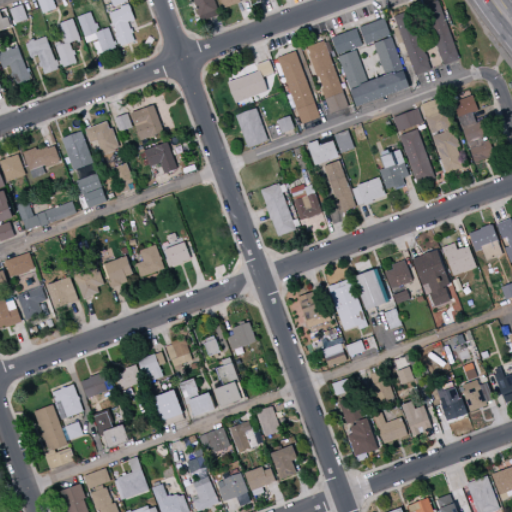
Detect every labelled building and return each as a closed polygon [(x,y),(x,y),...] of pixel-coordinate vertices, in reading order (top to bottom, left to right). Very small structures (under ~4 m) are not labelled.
[(53,0),(57,9),(43,14),(38,0),(53,0)] [(193,0),(214,0),(220,15),(202,22),(193,0)] [(221,0),(240,0),(241,2),(224,9),(221,0)] [(459,60),(438,0),(422,6),(444,65),(459,60)] [(10,9),(23,4),(26,13),(28,19),(15,24),(10,10),(10,9)] [(109,13),(121,9),(120,7),(126,5),(127,7),(130,5),(135,19),(134,19),(135,21),(134,22),(131,23),(130,21),(128,22),(131,29),(132,29),(133,31),(134,33),(133,33),(132,34),(135,41),(129,43),(121,46),(120,42),(119,42),(118,42),(116,38),(118,37),(114,27),(109,13)] [(0,11),(5,10),(5,11),(11,26),(10,26),(0,30),(0,11)] [(414,76),(429,71),(411,11),(393,16),(397,28),(393,29),(397,44),(403,43),(414,76)] [(100,31),(97,23),(95,24),(91,12),(77,17),(78,18),(85,37),(95,33),(100,31)] [(73,18),(81,39),(80,39),(81,41),(79,42),(78,42),(77,40),(70,43),(73,50),(74,50),(75,52),(76,54),(74,55),(77,62),(63,68),(62,65),(60,65),(59,61),(61,60),(54,43),(60,41),(61,45),(64,44),(62,39),(59,32),(60,31),(61,31),(59,24),(73,18)] [(360,26),(363,44),(389,38),(385,20),(360,26)] [(95,33),(100,31),(109,28),(114,41),(116,41),(117,44),(115,45),(117,48),(103,53),(98,39),(95,33)] [(361,48),(357,30),(331,36),(335,54),(361,48)] [(95,33),(85,37),(84,37),(87,43),(93,41),(98,39),(95,33)] [(46,36),(55,60),(57,59),(59,66),(58,66),(59,69),(45,74),(42,67),(35,70),(25,44),(29,43),(28,41),(31,40),(34,38),(35,40),(46,36)] [(400,64),(391,38),(374,44),(383,70),(400,64)] [(328,114),(346,108),(325,41),(307,47),(328,114)] [(0,60),(0,53),(1,53),(1,51),(6,49),(6,51),(18,46),(24,62),(3,70),(0,60)] [(299,125),(318,119),(297,51),(278,57),(299,125)] [(366,82),(356,51),(338,57),(354,107),(408,90),(402,71),(366,82)] [(257,71),(227,83),(235,104),(268,92),(263,78),(274,74),(269,60),(255,65),(257,71)] [(471,163),(495,157),(491,140),(485,141),(480,122),(478,122),(472,97),(455,101),(471,163)] [(442,174),(460,170),(442,99),(424,103),(442,174)] [(159,134),(155,123),(159,121),(153,105),(130,114),(140,141),(159,134)] [(267,142),(257,109),(236,115),(246,148),(267,142)] [(396,132),(422,124),(418,110),(392,118),(396,132)] [(114,118),(119,132),(131,128),(127,114),(114,118)] [(277,121),(281,134),(293,130),(289,117),(277,121)] [(97,142),(101,156),(118,150),(109,122),(85,129),(89,144),(97,142)] [(340,154),(354,149),(348,130),(333,135),(340,154)] [(433,178),(418,130),(400,136),(415,183),(433,178)] [(63,137),(70,170),(91,165),(84,132),(63,137)] [(307,144),(314,166),(338,158),(333,142),(319,146),(317,141),(307,144)] [(144,151),(149,167),(160,163),(164,174),(177,169),(167,142),(144,151)] [(56,164),(49,144),(23,153),(32,179),(45,174),(43,169),(56,164)] [(381,156),(385,169),(380,171),(386,191),(404,186),(402,179),(408,177),(400,151),(381,156)] [(1,160),(6,181),(25,177),(19,156),(1,160)] [(324,166),(340,213),(356,208),(339,161),(324,166)] [(112,168),(120,194),(133,190),(126,164),(112,168)] [(77,180),(85,208),(106,202),(97,174),(77,180)] [(351,187),(357,207),(386,199),(380,179),(351,187)] [(261,190),(276,237),(300,230),(297,220),(291,221),(279,184),(261,190)] [(0,222),(14,218),(4,191),(0,192),(0,222)] [(72,202),(33,215),(28,201),(16,205),(25,232),(77,215),(72,202)] [(496,225),(502,240),(511,263),(511,262),(511,225),(510,219),(496,225)] [(0,241),(14,238),(10,223),(0,225),(0,241)] [(475,252),(482,250),(486,261),(503,255),(492,225),(468,233),(475,252)] [(163,250),(170,269),(194,260),(187,241),(163,250)] [(457,250),(454,244),(443,248),(452,276),(476,268),(469,247),(457,250)] [(164,270),(157,246),(139,251),(143,262),(135,264),(139,278),(164,270)] [(450,286),(437,250),(412,259),(422,286),(428,284),(431,293),(428,294),(433,307),(450,301),(445,287),(450,286)] [(10,278),(35,270),(29,253),(4,261),(10,278)] [(127,296),(120,278),(133,273),(126,256),(102,266),(115,301),(127,296)] [(411,283),(405,261),(391,265),(392,270),(385,272),(389,289),(411,283)] [(104,285),(97,267),(74,276),(83,300),(99,293),(97,288),(104,285)] [(365,310),(387,303),(376,270),(354,277),(365,310)] [(0,271),(0,288),(9,286),(3,271),(0,271)] [(53,308),(77,303),(71,278),(47,284),(53,308)] [(343,333),(365,326),(351,279),(329,286),(343,333)] [(505,301),(511,298),(511,283),(501,288),(505,301)] [(17,295),(25,321),(42,315),(39,303),(46,301),(42,288),(17,295)] [(327,322),(316,291),(296,298),(308,329),(327,322)] [(393,295),(395,304),(409,301),(406,291),(393,295)] [(0,300),(0,328),(20,324),(14,297),(0,300)] [(389,330),(401,326),(396,309),(383,313),(389,330)] [(234,335),(226,338),(232,351),(256,341),(248,322),(231,329),(234,335)] [(208,356),(219,352),(214,337),(203,340),(208,356)] [(193,363),(186,338),(165,344),(173,369),(193,363)] [(348,357),(365,352),(361,341),(345,346),(348,357)] [(346,363),(342,345),(323,349),(327,367),(346,363)] [(138,361),(144,378),(153,375),(155,380),(163,377),(159,366),(164,364),(160,353),(138,361)] [(220,407),(242,401),(236,382),(238,381),(233,364),(216,369),(221,387),(215,389),(220,407)] [(114,374),(119,390),(141,382),(136,366),(114,374)] [(413,381),(409,367),(396,372),(400,385),(413,381)] [(475,367),(464,368),(466,380),(476,379),(475,367)] [(370,375),(373,385),(371,385),(378,406),(393,401),(383,371),(370,375)] [(504,378),(502,372),(492,376),(503,404),(511,399),(511,376),(511,375),(504,378)] [(87,399),(111,391),(105,373),(81,381),(87,399)] [(193,418),(216,410),(209,393),(199,396),(193,379),(181,384),(193,418)] [(332,383),(335,396),(355,391),(352,379),(332,383)] [(461,386),(469,411),(489,404),(481,379),(461,386)] [(444,421),(464,417),(457,384),(437,388),(444,421)] [(52,392),(60,420),(83,413),(75,385),(52,392)] [(182,415),(174,391),(153,398),(161,422),(182,415)] [(338,402),(345,422),(361,417),(354,396),(338,402)] [(431,430),(424,406),(415,409),(413,402),(402,405),(411,437),(431,430)] [(34,411),(46,451),(44,451),(49,470),(74,462),(69,447),(67,447),(54,405),(34,411)] [(255,412),(264,437),(280,432),(271,407),(255,412)] [(106,449),(129,442),(123,424),(114,428),(108,412),(95,416),(106,449)] [(400,418),(385,423),(381,413),(372,416),(382,445),(407,436),(400,418)] [(354,457),(377,450),(368,420),(349,425),(352,435),(348,436),(354,457)] [(237,453),(257,447),(250,422),(229,428),(237,453)] [(65,426),(68,441),(83,437),(79,423),(65,426)] [(201,436),(208,455),(230,447),(223,427),(201,436)] [(271,452),(278,480),(296,475),(292,461),(296,461),(293,447),(271,452)] [(120,501),(149,492),(138,457),(127,460),(132,473),(114,479),(120,501)] [(187,462),(190,473),(206,468),(202,457),(187,462)] [(275,483),(270,466),(245,474),(250,491),(275,483)] [(499,497),(511,492),(511,467),(491,474),(499,497)] [(110,482),(105,469),(83,477),(88,490),(110,482)] [(215,483),(223,502),(248,493),(240,473),(215,483)] [(191,499),(197,511),(199,511),(219,503),(207,477),(192,484),(197,496),(191,499)] [(468,482),(474,511),(496,511),(498,511),(489,477),(468,482)] [(67,511),(88,511),(81,485),(61,491),(67,511)] [(152,488),(160,511),(189,511),(183,493),(167,499),(163,485),(152,488)] [(116,511),(109,487),(94,491),(100,511),(116,511)] [(437,499),(440,511),(455,511),(451,495),(437,499)] [(433,511),(430,499),(406,505),(408,511),(433,511)]
